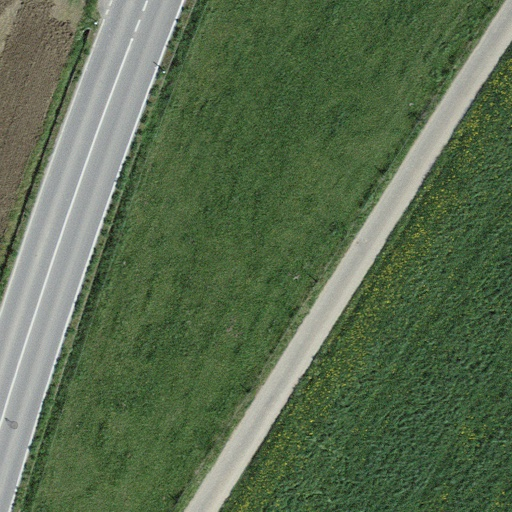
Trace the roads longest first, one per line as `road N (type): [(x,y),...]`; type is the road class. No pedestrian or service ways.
road 1 (residential): [(511,64),(204,511)]
road 2 (tertiary): [(0,431),(152,0)]
